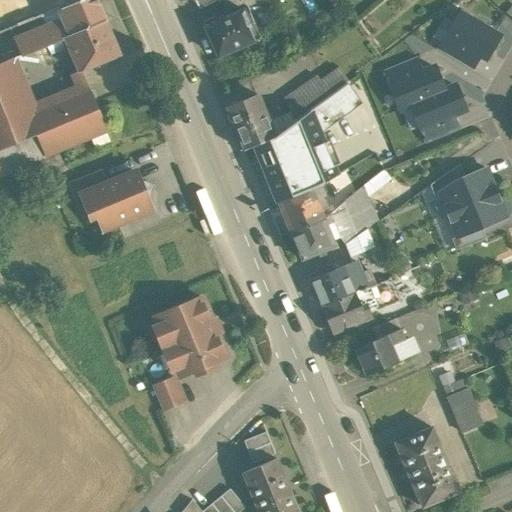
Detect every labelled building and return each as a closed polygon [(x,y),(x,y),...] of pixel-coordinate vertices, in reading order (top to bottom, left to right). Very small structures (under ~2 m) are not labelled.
[(81,0),(60,9),(67,26),(55,25),(61,40),(65,39),(106,21),(99,4),(97,0),(81,0)] [(193,0),(199,10),(217,0),(193,0)] [(222,20),(205,27),(219,57),(253,42),(246,27),(251,25),(245,10),(229,17),(222,20)] [(480,57),(486,61),(501,36),(461,13),(447,38),(480,57)] [(106,21),(65,39),(79,72),(120,54),(106,21)] [(55,25),(15,42),(21,57),(61,40),(55,25)] [(480,57),(447,38),(439,51),(472,71),(480,57)] [(383,73),(389,87),(423,73),(417,58),(383,73)] [(7,61),(0,64),(0,149),(22,140),(37,134),(29,114),(7,61)] [(338,68),(320,82),(330,95),(348,82),(338,68)] [(389,87),(400,111),(411,106),(444,92),(434,68),(423,73),(389,87)] [(316,76),(285,99),(291,114),(295,122),(309,112),(330,95),(320,82),(316,76)] [(309,112),(320,134),(362,104),(348,82),(330,95),(309,112)] [(444,92),(411,106),(421,129),(453,115),(464,110),(455,88),(444,92)] [(88,89),(41,109),(60,148),(105,129),(88,89)] [(258,96),(227,108),(234,125),(265,112),(258,96)] [(60,148),(41,109),(29,114),(37,134),(46,154),(60,148)] [(234,125),(233,126),(243,149),(255,144),(274,137),(269,123),(265,112),(234,125)] [(320,186),(336,175),(320,134),(309,112),(295,122),(290,125),(277,135),(274,137),(255,144),(278,203),(310,190),(320,186)] [(291,114),(269,123),(274,137),(277,135),(290,125),(295,122),(291,114)] [(453,115),(421,129),(428,145),(460,131),(453,115)] [(37,134),(22,140),(30,160),(46,154),(37,134)] [(22,140),(0,149),(0,169),(2,173),(30,160),(22,140)] [(430,185),(434,196),(438,195),(464,178),(459,166),(430,185)] [(446,215),(498,193),(487,168),(464,178),(438,195),(446,215)] [(99,171),(78,180),(84,194),(105,185),(99,171)] [(84,194),(80,196),(81,198),(89,195),(96,213),(89,216),(90,218),(93,217),(101,234),(118,227),(117,224),(151,209),(147,200),(152,187),(139,182),(136,173),(105,185),(84,194)] [(78,179),(67,184),(73,199),(80,196),(80,195),(84,194),(78,180),(78,179)] [(320,186),(310,190),(314,200),(323,196),(320,186)] [(369,201),(363,191),(364,191),(363,187),(342,203),(356,236),(366,229),(377,222),(372,212),(373,211),(368,201),(369,201)] [(310,190),(278,203),(291,233),(322,219),(314,200),(310,190)] [(507,215),(498,193),(446,215),(455,237),(480,226),(507,215)] [(89,195),(81,198),(89,216),(96,213),(89,195)] [(342,203),(329,214),(333,223),(325,226),(331,241),(339,238),(344,245),(356,236),(342,203)] [(329,214),(322,219),(325,226),(333,223),(329,214)] [(322,219),(291,233),(302,258),(333,245),(331,241),(325,226),(322,219)] [(486,240),(480,226),(455,237),(451,238),(457,252),(486,240)] [(356,236),(344,245),(351,264),(352,264),(376,254),(366,229),(356,236)] [(351,264),(342,268),(346,277),(352,275),(351,274),(356,272),(352,264),(351,264)] [(342,268),(333,272),(331,266),(319,271),(321,276),(311,281),(322,307),(365,289),(367,288),(363,279),(349,284),(346,277),(342,268)] [(367,288),(365,289),(369,298),(374,300),(377,307),(375,308),(376,310),(398,301),(390,280),(389,279),(367,288)] [(322,307),(321,307),(332,333),(370,317),(367,311),(366,309),(362,310),(358,302),(369,298),(365,289),(322,307)] [(369,298),(358,302),(362,310),(366,309),(367,311),(375,308),(377,307),(374,300),(369,298)] [(200,299),(155,318),(158,325),(152,328),(161,348),(167,346),(168,349),(162,351),(170,371),(176,369),(180,377),(193,371),(195,375),(213,367),(212,364),(224,358),(215,335),(219,333),(214,322),(210,324),(200,299)] [(396,319),(371,330),(375,340),(386,336),(400,329),(396,319)] [(400,329),(386,336),(391,347),(405,340),(400,329)] [(375,340),(354,349),(366,375),(397,362),(392,350),(391,347),(386,336),(375,340)] [(413,341),(392,350),(397,362),(418,353),(413,341)] [(173,379),(152,388),(161,410),(182,401),(173,379)] [(462,380),(443,388),(447,398),(466,390),(462,380)] [(447,398),(461,433),(481,425),(467,390),(466,390),(447,398)] [(431,429),(395,444),(421,506),(457,491),(431,429)] [(265,432),(243,441),(248,453),(270,443),(265,432)] [(270,443),(248,453),(252,464),(274,455),(270,443)] [(297,511),(277,460),(243,474),(258,511),(297,511)] [(239,511),(245,508),(229,489),(220,497),(232,511),(239,511)] [(232,511),(220,497),(211,504),(217,511),(232,511)] [(201,511),(202,511),(191,500),(182,511),(201,511)]
